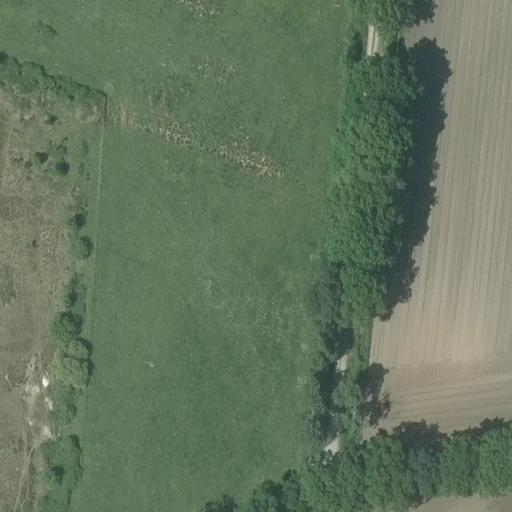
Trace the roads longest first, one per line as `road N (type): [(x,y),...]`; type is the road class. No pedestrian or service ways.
road 1 (track): [(331,482),(381,0)]
road 2 (track): [(511,456),(331,482),(277,511)]
